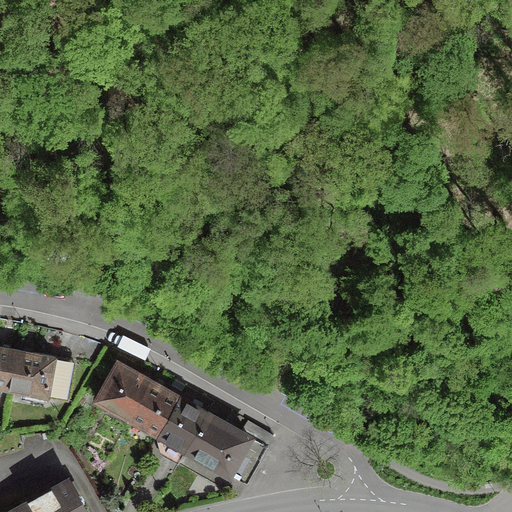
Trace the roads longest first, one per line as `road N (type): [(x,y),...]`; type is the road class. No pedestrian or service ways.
road 1 (residential): [(375,493),(362,469),(312,429),(169,348),(108,320),(0,295)]
road 2 (residential): [(375,493),(334,493),(257,511)]
